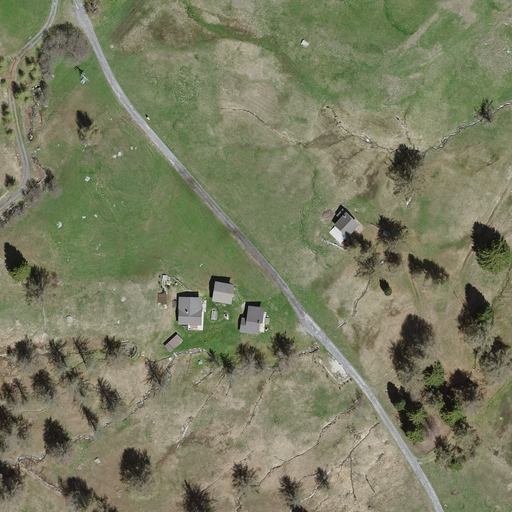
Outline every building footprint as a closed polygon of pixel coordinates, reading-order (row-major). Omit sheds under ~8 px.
[(333,226),(346,240),(359,227),(346,214),(333,226)] [(235,287),(215,283),(212,302),(231,306),(235,287)] [(166,294),(158,294),(158,305),(166,305),(166,294)] [(202,299),(179,298),(178,326),(201,327),(202,299)] [(246,319),(242,319),(239,334),(258,337),(260,326),(262,327),(265,310),(248,307),(246,319)] [(183,342),(177,335),(168,343),(174,350),(183,342)]
